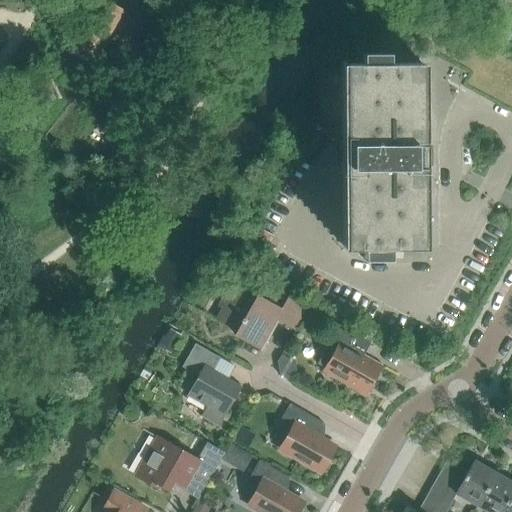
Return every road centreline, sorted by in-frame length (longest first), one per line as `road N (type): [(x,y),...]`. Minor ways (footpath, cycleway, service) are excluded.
road 1 (unknown): [(437,287),(432,180),(440,146),(468,115),(498,110),(511,120)]
road 2 (residential): [(387,442),(212,342)]
